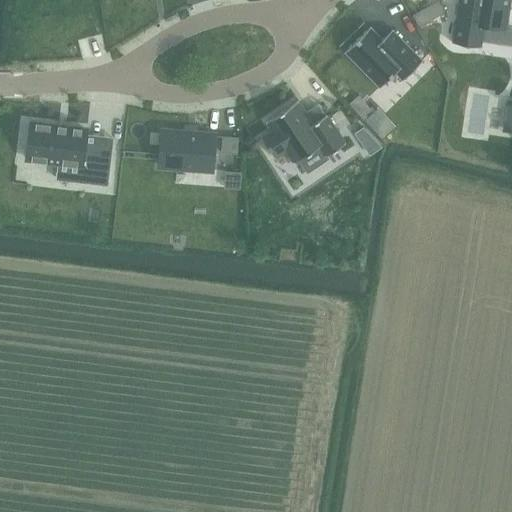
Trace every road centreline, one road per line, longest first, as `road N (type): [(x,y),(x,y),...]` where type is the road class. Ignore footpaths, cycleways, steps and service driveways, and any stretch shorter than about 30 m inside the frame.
road 1 (residential): [(128,79),(183,96),(242,84),(281,61),(295,13)]
road 2 (residential): [(295,13),(202,20),(177,31),(128,79)]
road 3 (residential): [(0,84),(128,79)]
